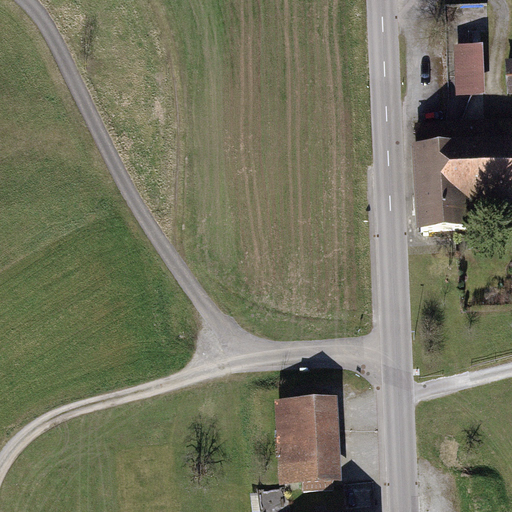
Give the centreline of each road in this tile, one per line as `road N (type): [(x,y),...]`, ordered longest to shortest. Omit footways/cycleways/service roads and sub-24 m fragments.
road 1 (tertiary): [(405,511),(383,0)]
road 2 (track): [(227,351),(210,312),(128,195),(55,41),(26,0)]
road 3 (track): [(175,263),(176,70),(155,0)]
road 4 (track): [(0,471),(19,441),(72,411),(186,377),(227,351)]
